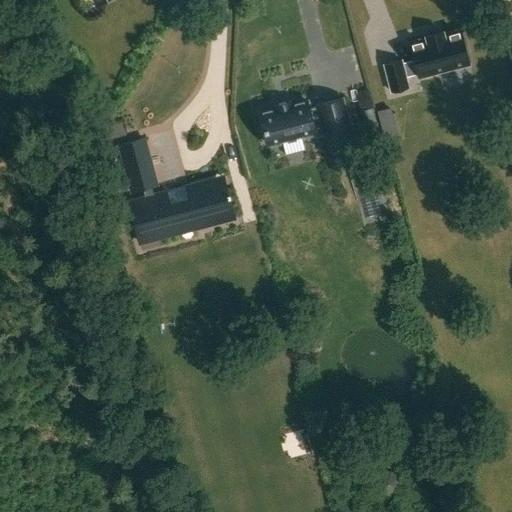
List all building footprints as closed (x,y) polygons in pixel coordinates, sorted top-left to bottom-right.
[(410,40),(386,50),(393,69),(449,47),(467,40),(452,3),(432,10),(429,5),(412,12),(414,18),(408,19),(403,22),(410,40)] [(275,110),(262,114),(259,114),(267,144),(313,132),(315,137),(326,134),(330,149),(353,143),(341,99),(318,105),(319,107),(309,109),(307,102),(291,106),(290,102),(274,106),(275,110)] [(394,120),(391,106),(377,109),(380,123),(394,120)] [(372,108),(360,112),(364,127),(376,123),(372,108)] [(159,183),(139,189),(143,204),(149,203),(151,210),(134,215),(142,241),(227,218),(219,191),(159,207),(157,200),(164,198),(159,183)]
